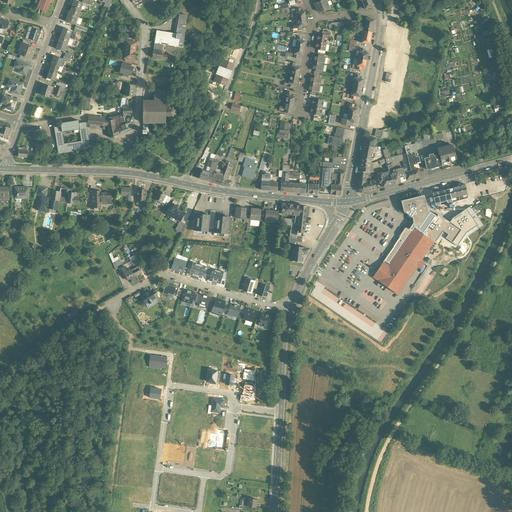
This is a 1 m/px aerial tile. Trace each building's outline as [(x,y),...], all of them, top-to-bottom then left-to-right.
[(40,0),(40,1),(42,2),(39,9),(38,9),(37,9),(46,12),(49,2),(52,4),(53,0),(40,0)] [(323,0),(320,2),(313,4),(316,11),(321,9),(322,11),(330,10),(326,0),(323,0)] [(370,0),(362,3),(365,9),(373,6),(370,0)] [(82,3),(75,1),(72,7),(80,10),(82,3)] [(80,10),(72,7),(71,12),(70,11),(68,14),(77,17),(80,10)] [(300,8),(296,9),(296,11),(296,12),(296,13),(296,20),(305,19),(304,12),(303,12),(303,10),(300,10),(300,8)] [(77,17),(68,14),(66,21),(74,25),(77,17)] [(178,14),(175,34),(179,34),(179,33),(184,34),(185,26),(184,25),(186,15),(178,14)] [(305,19),(296,20),(297,25),(297,27),(298,27),(298,28),(298,30),(302,30),(301,28),(304,28),(304,26),(306,26),(305,19)] [(383,42),(393,44),(397,27),(387,25),(383,42)] [(32,28),(28,39),(31,40),(37,42),(41,31),(32,28)] [(71,30),(64,28),(61,35),(69,38),(71,30)] [(154,43),(162,44),(177,46),(179,34),(175,34),(156,31),(154,43)] [(322,35),(318,34),(316,43),(325,45),(325,44),(326,43),(327,41),(326,40),(327,36),(322,35)] [(69,38),(61,35),(58,42),(66,45),(69,38)] [(301,37),(297,36),(297,39),(297,40),(296,40),(295,47),(304,49),(305,41),(304,41),(304,40),(301,39),(301,37)] [(135,42),(125,41),(125,52),(127,52),(126,59),(133,59),(135,42)] [(66,45),(58,42),(56,49),(63,52),(66,45)] [(22,43),(19,51),(25,53),(24,57),(26,58),(31,59),(36,47),(29,45),(22,43)] [(162,44),(154,43),(153,50),(161,51),(162,44)] [(304,49),(295,47),(294,52),(294,54),(294,57),(294,58),(297,58),(298,56),(301,57),(301,55),(302,56),(304,49)] [(364,49),(360,48),(360,50),(360,52),(359,52),(358,59),(366,61),(368,53),(366,53),(366,52),(364,51),(364,50),(364,49)] [(153,50),(152,58),(160,59),(161,54),(161,52),(161,51),(153,50)] [(386,54),(384,71),(394,72),(396,55),(386,54)] [(317,56),(314,55),(313,61),(312,62),(323,64),(325,57),(323,57),(317,56)] [(63,59),(53,56),(51,63),(52,63),(59,66),(61,67),(63,59),(64,59),(63,59)] [(234,64),(222,59),(213,82),(225,86),(234,64)] [(366,61),(358,59),(357,66),(356,69),(360,70),(360,68),(363,69),(363,67),(365,67),(366,61)] [(24,63),(16,60),(14,65),(19,66),(17,72),(26,75),(29,65),(24,63)] [(323,64),(312,62),(313,64),(312,70),(314,70),(320,72),(322,72),(323,64)] [(59,66),(52,63),(49,71),(56,73),(59,66)] [(296,63),(293,63),(292,66),(291,66),(291,67),(290,75),(298,76),(300,68),(299,67),(299,66),(296,65),(296,63)] [(130,67),(122,65),(120,72),(123,73),(128,75),(131,75),(132,71),(133,69),(132,69),(133,67),(130,67)] [(56,73),(49,71),(47,78),(54,81),(54,80),(56,80),(56,78),(57,78),(57,77),(56,76),(56,74),(58,74),(56,73)] [(359,75),(355,74),(355,78),(354,78),(353,86),(361,88),(363,79),(361,79),(361,77),(359,77),(359,75)] [(298,76),(290,75),(288,82),(284,81),(283,85),(288,86),(288,87),(292,88),(292,86),(295,86),(295,85),(297,85),(298,76)] [(313,76),(310,76),(309,84),(319,85),(321,78),(319,77),(313,76)] [(23,84),(9,79),(8,84),(13,86),(10,91),(10,92),(13,92),(19,95),(19,94),(20,92),(21,88),(23,84)] [(52,87),(44,84),(42,90),(41,90),(40,94),(49,97),(52,87)] [(134,85),(126,84),(125,95),(132,96),(134,85)] [(319,85),(309,84),(308,91),(316,92),(318,93),(319,85)] [(361,88),(353,86),(351,95),(351,99),(354,99),(355,97),(358,98),(358,96),(359,97),(361,88)] [(164,90),(153,90),(153,100),(149,100),(148,100),(143,100),(142,100),(142,107),(149,107),(149,104),(164,104),(164,100),(164,90)] [(291,95),(291,92),(287,92),(287,94),(286,95),(286,97),(285,102),(293,104),(294,97),(293,97),(293,95),(291,95)] [(84,93),(81,110),(89,111),(91,94),(84,93)] [(11,98),(4,96),(2,100),(7,102),(5,108),(14,111),(17,100),(11,98)] [(315,98),(313,98),(313,99),(312,99),(311,105),(312,105),(311,106),(321,108),(322,106),(323,102),(322,102),(323,100),(315,98)] [(293,104),(285,102),(284,108),(280,107),(279,110),(283,111),(283,113),(290,114),(291,111),(292,111),(293,104)] [(240,106),(231,103),(230,109),(239,112),(240,106)] [(164,104),(149,104),(149,107),(142,107),(142,116),(149,116),(149,119),(165,118),(165,115),(168,115),(168,117),(168,115),(171,115),(172,116),(172,115),(174,113),(175,114),(175,113),(174,113),(174,110),(175,110),(174,109),(173,110),(172,108),(172,107),(171,108),(168,108),(168,104),(164,104)] [(353,104),(350,104),(349,107),(349,109),(347,114),(356,116),(357,109),(356,108),(356,107),(353,106),(353,104)] [(41,108),(34,106),(31,115),(33,115),(38,117),(41,108)] [(321,108),(311,106),(311,107),(310,112),(310,113),(310,114),(314,115),(320,116),(320,114),(321,114),(322,110),(321,110),(321,108)] [(368,125),(378,126),(380,109),(370,108),(368,125)] [(356,116),(347,114),(346,120),(342,119),(341,124),(349,125),(350,123),(353,124),(353,123),(355,123),(356,116)] [(109,117),(88,115),(87,123),(90,123),(89,128),(95,129),(95,124),(103,125),(103,128),(106,128),(107,125),(108,125),(109,118),(109,117)] [(125,115),(123,115),(123,117),(122,117),(125,124),(133,121),(132,117),(126,118),(125,115)] [(114,126),(113,119),(113,117),(109,118),(108,125),(110,137),(116,136),(116,135),(115,130),(115,128),(114,126)] [(61,126),(62,132),(81,129),(83,143),(64,146),(58,147),(59,153),(90,148),(86,123),(79,124),(78,121),(61,123),(61,126)] [(133,121),(125,124),(125,126),(126,130),(132,128),(133,127),(133,126),(133,121)] [(285,122),(280,121),(279,135),(285,136),(285,135),(288,136),(289,129),(288,129),(289,123),(287,123),(286,124),(285,123),(285,122)] [(10,128),(2,125),(1,128),(0,131),(0,132),(2,133),(1,134),(4,135),(4,134),(8,135),(10,128)] [(58,147),(64,146),(62,132),(61,126),(54,127),(58,147)] [(121,128),(115,130),(116,135),(126,130),(125,126),(121,128)] [(335,137),(343,139),(345,129),(337,128),(335,137)] [(333,146),(341,147),(343,139),(335,137),(329,136),(327,145),(333,146)] [(371,137),(366,136),(364,145),(373,147),(373,143),(375,144),(376,140),(374,140),(374,139),(371,139),(371,137)] [(421,142),(417,143),(419,149),(436,144),(434,138),(429,140),(425,141),(421,142)] [(373,147),(364,145),(363,149),(363,151),(361,161),(370,162),(370,158),(373,159),(374,154),(373,153),(374,150),(372,150),(373,147)] [(341,147),(333,146),(332,153),(340,154),(341,147)] [(409,148),(405,149),(406,154),(411,171),(414,170),(413,165),(417,164),(420,163),(416,150),(415,146),(412,147),(409,148)] [(452,146),(437,149),(438,154),(441,164),(456,160),(452,146)] [(411,171),(406,154),(402,155),(404,160),(406,169),(407,172),(411,171)] [(432,154),(428,155),(428,157),(423,159),(426,170),(442,166),(441,164),(438,154),(433,156),(432,154)] [(390,157),(385,159),(387,165),(391,164),(397,162),(396,156),(390,157)] [(254,161),(245,158),(243,163),(242,166),(244,167),(244,170),(243,170),(242,174),(245,176),(245,177),(250,178),(251,174),(252,175),(255,166),(253,166),(254,161)] [(370,162),(361,161),(360,165),(360,168),(362,168),(361,172),(365,172),(367,172),(368,172),(374,172),(373,169),(373,163),(370,162)] [(332,163),(320,162),(319,176),(318,180),(318,185),(317,194),(330,195),(331,174),(332,174),(332,164),(332,163)] [(397,162),(391,164),(393,171),(399,169),(397,162)] [(399,169),(393,171),(391,164),(387,165),(388,171),(392,185),(400,183),(399,178),(402,177),(400,169),(399,169)] [(227,166),(224,175),(223,177),(221,185),(231,186),(232,183),(232,181),(227,179),(228,175),(231,168),(227,166)] [(208,172),(201,169),(199,178),(206,180),(208,172)] [(414,170),(411,171),(413,179),(421,177),(419,171),(418,169),(414,170)] [(265,171),(261,171),(261,174),(260,181),(269,182),(269,179),(269,174),(265,174),(265,171)] [(345,171),(338,171),(338,174),(332,174),(331,174),(330,195),(340,195),(341,185),(342,185),(343,176),(344,176),(345,171)] [(383,172),(377,173),(377,174),(379,183),(381,182),(382,187),(392,185),(388,171),(383,173),(383,172)] [(407,172),(403,173),(406,181),(413,179),(411,171),(407,172)] [(213,174),(208,172),(206,180),(217,184),(220,176),(213,174)] [(361,172),(358,190),(360,193),(368,191),(366,182),(365,178),(365,176),(365,172),(361,172)] [(374,180),(369,181),(369,182),(366,182),(368,191),(376,189),(374,180)] [(269,182),(260,181),(260,190),(268,190),(269,182)] [(277,182),(269,182),(268,190),(277,191),(277,182)] [(318,185),(308,184),(307,193),(317,194),(318,185)] [(459,186),(437,192),(437,191),(432,192),(435,202),(467,194),(464,184),(459,186)] [(28,186),(14,186),(14,195),(14,198),(28,198),(28,186)] [(59,201),(51,199),(51,198),(45,197),(47,188),(38,186),(36,193),(39,193),(35,209),(40,210),(41,208),(45,209),(45,207),(57,210),(59,201)] [(3,187),(0,187),(0,199),(4,199),(4,195),(8,195),(8,187),(3,187)] [(131,188),(121,187),(121,195),(126,196),(125,202),(130,202),(131,196),(131,188)] [(146,189),(137,188),(136,199),(139,200),(139,201),(141,201),(145,195),(145,193),(146,189)] [(63,198),(62,202),(67,203),(68,191),(68,190),(61,189),(60,191),(59,197),(63,198)] [(60,191),(53,190),(51,198),(51,199),(58,201),(59,197),(60,191)] [(165,194),(158,190),(157,192),(156,191),(155,194),(156,195),(154,198),(161,202),(165,194)] [(76,192),(68,191),(67,203),(77,204),(78,197),(75,196),(76,192)] [(110,192),(100,192),(100,191),(93,191),(93,202),(93,208),(100,208),(100,201),(103,201),(103,203),(110,203),(110,192)] [(420,227),(430,212),(427,210),(424,195),(401,201),(403,212),(407,214),(407,217),(410,219),(412,218),(413,221),(413,227),(418,230),(420,227)] [(178,202),(174,199),(166,212),(170,215),(179,220),(184,213),(176,208),(177,206),(176,205),(178,202)] [(293,205),(285,204),(284,213),(292,214),(293,205)] [(300,206),(293,205),(292,214),(299,215),(300,206)] [(245,208),(236,207),(235,213),(235,217),(244,218),(244,215),(245,208)] [(260,209),(251,208),(250,216),(250,219),(259,220),(260,209)] [(274,211),(270,211),(270,210),(269,210),(266,210),(265,220),(269,220),(269,219),(277,219),(278,211),(274,211)] [(466,210),(452,219),(450,222),(438,215),(437,217),(430,212),(420,227),(418,230),(434,242),(435,242),(443,231),(448,235),(446,238),(451,242),(457,246),(464,235),(477,226),(473,219),(466,210)] [(209,215),(195,214),(193,229),(198,230),(199,230),(201,230),(202,230),(207,231),(209,215)] [(176,224),(179,220),(170,215),(168,219),(176,224)] [(299,220),(291,219),(291,225),(289,241),(295,241),(302,242),(305,216),(299,215),(299,220)] [(229,217),(215,216),(213,232),(218,232),(220,232),(221,232),(222,232),(227,233),(229,217)] [(185,228),(178,223),(175,228),(182,233),(185,228)] [(418,230),(413,227),(411,230),(388,264),(384,261),(372,277),(397,294),(416,267),(420,270),(425,263),(421,260),(434,242),(418,230)] [(384,261),(388,264),(411,230),(408,228),(405,228),(399,237),(400,237),(393,246),(394,246),(384,261)] [(294,247),(293,246),(293,247),(292,260),(301,261),(303,253),(306,254),(306,248),(294,247)] [(109,254),(115,270),(122,267),(119,260),(115,262),(111,253),(109,254)] [(171,269),(183,273),(186,261),(174,258),(173,261),(171,269)] [(134,261),(128,265),(135,277),(141,273),(140,271),(142,270),(139,265),(137,266),(134,261)] [(189,274),(195,276),(198,264),(192,263),(190,269),(189,274)] [(205,266),(198,264),(195,276),(201,278),(203,272),(205,266)] [(128,281),(135,277),(128,265),(123,268),(121,269),(122,270),(125,276),(124,276),(126,279),(127,279),(128,281)] [(208,280),(214,282),(217,270),(212,269),(210,274),(208,280)] [(223,272),(217,270),(214,282),(220,283),(221,278),(223,272)] [(251,293),(252,288),(254,281),(246,279),(243,290),(251,293)] [(178,287),(165,283),(162,293),(168,295),(168,293),(176,295),(178,289),(178,287)] [(261,283),(257,295),(262,296),(262,295),(266,296),(268,293),(270,286),(269,286),(261,283)] [(194,292),(185,290),(181,300),(191,303),(192,300),(194,292)] [(150,291),(141,296),(145,303),(148,302),(149,303),(152,301),(151,300),(154,298),(153,295),(150,291)] [(200,294),(200,295),(197,303),(197,305),(206,308),(209,297),(200,294)] [(220,301),(214,300),(212,308),(210,312),(221,315),(223,308),(225,302),(220,300),(220,301)] [(230,303),(230,304),(228,313),(227,314),(237,317),(240,306),(230,303)] [(256,311),(246,308),(244,314),(242,319),(252,322),(256,311)] [(271,316),(261,313),(259,321),(258,324),(267,327),(271,316)] [(166,357),(150,355),(148,366),(160,367),(160,366),(165,367),(166,357)] [(190,379),(200,380),(202,369),(191,368),(190,379)] [(215,381),(216,373),(217,370),(207,369),(206,382),(215,383),(215,381)] [(255,370),(244,369),(243,373),(242,379),(253,380),(255,370)] [(232,384),(233,382),(234,375),(226,374),(225,383),(232,384)] [(253,391),(254,387),(253,387),(244,386),(243,386),(242,392),(241,392),(241,395),(242,395),(241,399),(246,400),(247,399),(251,400),(251,396),(252,396),(253,391)] [(159,398),(161,389),(159,389),(150,388),(150,393),(149,393),(148,397),(159,398)] [(223,399),(212,398),(211,406),(211,411),(218,412),(219,406),(223,406),(223,399)] [(225,436),(224,436),(217,435),(211,434),(210,439),(212,439),(211,446),(223,447),(225,436)] [(251,434),(250,445),(264,448),(266,436),(251,434)] [(139,447),(152,448),(153,439),(140,437),(139,447)] [(167,456),(180,458),(181,450),(176,449),(168,448),(167,456)] [(137,462),(150,464),(151,454),(139,452),(137,462)] [(245,498),(245,500),(242,500),(241,505),(243,506),(256,507),(257,499),(245,498)]
